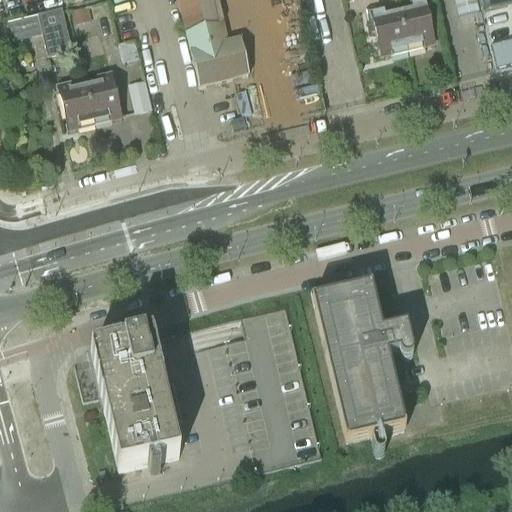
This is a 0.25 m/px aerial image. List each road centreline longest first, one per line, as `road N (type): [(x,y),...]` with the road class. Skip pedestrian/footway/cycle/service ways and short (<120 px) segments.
road 1 (unclassified): [(511,224),(60,342),(47,350),(42,374),(68,469),(53,504),(28,511)]
road 2 (secondary): [(0,314),(511,178)]
road 3 (secondary): [(511,130),(0,266)]
road 4 (unclassified): [(58,203),(511,93)]
